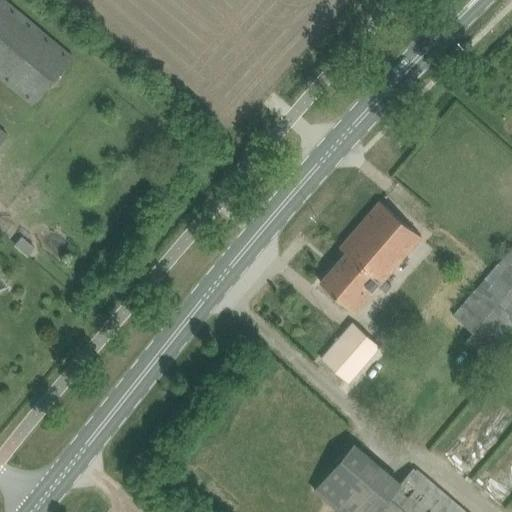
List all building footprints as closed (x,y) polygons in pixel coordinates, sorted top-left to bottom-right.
[(0,0),(0,76),(34,105),(73,58),(3,0),(0,0)] [(345,253),(320,282),(349,307),(363,291),(369,296),(378,286),(385,292),(391,286),(384,280),(421,237),(380,201),(339,247),(345,253)] [(23,234),(16,242),(31,254),(38,246),(23,234)] [(465,342),(482,357),(511,322),(511,247),(454,314),(474,332),(465,342)] [(322,360),(347,381),(379,345),(354,323),(322,360)] [(353,443),(314,489),(340,511),(464,511),(413,468),(399,483),(353,443)]
